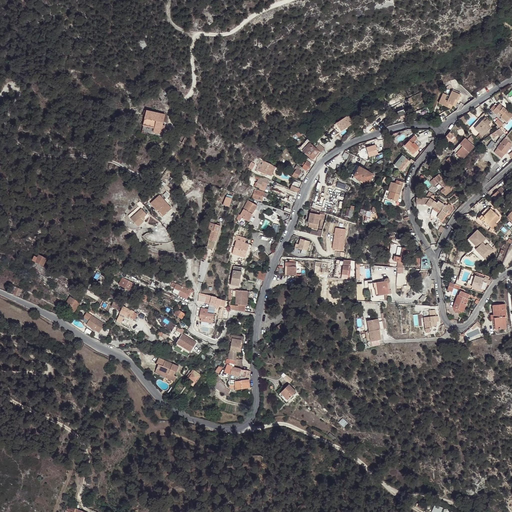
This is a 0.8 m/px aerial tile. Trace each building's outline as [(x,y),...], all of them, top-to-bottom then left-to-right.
[(442,95),(438,105),(450,110),(452,107),(454,100),(457,102),(460,96),(451,92),(449,98),(442,95)] [(493,106),(489,110),(495,116),(497,114),(500,117),(499,117),(506,123),(511,116),(511,115),(506,110),(505,111),(498,105),(495,109),(493,106)] [(397,112),(401,123),(404,122),(407,122),(403,110),(397,112)] [(356,111),(348,116),(352,124),(357,121),(355,118),(359,115),(356,111)] [(352,124),(348,116),(336,124),(341,132),(352,124)] [(147,117),(144,132),(156,135),(155,139),(161,140),(162,135),(163,135),(164,132),(166,121),(147,117)] [(481,121),(473,129),(482,137),(490,129),(487,126),(490,123),(486,120),(483,122),(481,121)] [(402,132),(395,138),(398,143),(406,137),(402,132)] [(455,139),(449,133),(441,141),(448,148),(455,139)] [(509,141),(502,134),(500,136),(490,151),(501,159),(511,146),(507,143),(509,141)] [(416,140),(413,137),(408,142),(403,147),(411,155),(412,156),(418,149),(421,146),(415,141),(416,140)] [(463,146),(455,154),(462,160),(473,148),(464,139),(460,143),(463,146)] [(301,153),(302,152),(309,144),(310,143),(307,140),(298,150),(301,153)] [(452,151),(455,154),(463,146),(460,143),(452,151)] [(309,144),(302,152),(312,160),(319,152),(309,144)] [(307,158),(304,156),(300,161),(303,163),(301,165),(303,166),(301,168),(306,171),(310,164),(306,162),(304,164),(303,163),(307,158)] [(410,163),(409,162),(401,156),(395,164),(394,167),(402,173),(410,163)] [(366,163),(355,157),(353,161),(359,164),(358,167),(358,168),(353,177),(351,179),(355,181),(356,179),(367,185),(373,176),(363,170),(366,163)] [(448,159),(445,161),(453,169),(455,166),(448,159)] [(265,162),(264,165),(260,172),(261,173),(260,174),(265,176),(266,174),(269,176),(272,166),(265,162)] [(299,171),(294,169),(291,174),(293,175),(292,176),(296,179),(301,172),(299,171)] [(255,184),(254,187),(260,189),(265,190),(268,183),(269,181),(257,177),(256,180),(258,181),(257,184),(255,184)] [(440,182),(436,177),(430,182),(434,187),(439,183),(440,182)] [(356,179),(355,181),(367,187),(368,186),(367,185),(356,179)] [(449,188),(450,187),(447,182),(446,182),(445,183),(442,180),(440,182),(439,183),(443,189),(440,191),(445,196),(451,191),(449,188)] [(385,199),(394,202),(396,195),(398,195),(402,183),(396,181),(395,184),(391,183),(385,199)] [(500,188),(493,195),(501,204),(502,202),(500,200),(501,199),(500,197),(501,196),(500,195),(504,192),(500,188)] [(258,191),(256,199),(261,201),(262,197),(265,198),(267,194),(258,191)] [(159,209),(160,211),(164,215),(171,209),(159,196),(150,204),(157,211),(159,209)] [(231,200),(223,198),(221,206),(228,208),(231,200)] [(248,201),(240,214),(250,220),(251,216),(252,215),(254,210),(257,206),(248,201)] [(432,210),(433,209),(434,207),(438,210),(440,211),(436,218),(441,221),(446,214),(449,209),(450,207),(447,204),(446,206),(445,208),(443,207),(444,206),(437,202),(435,204),(432,202),(428,208),(432,210)] [(354,207),(350,206),(349,210),(346,209),(344,217),(343,220),(347,221),(347,219),(352,220),(352,219),(355,220),(357,211),(353,211),(354,207)] [(128,217),(130,219),(141,209),(139,207),(128,217)] [(487,207),(476,218),(481,222),(482,221),(490,228),(499,218),(487,207)] [(366,211),(360,209),(359,214),(365,216),(364,220),(373,222),(374,219),(376,209),(372,208),(371,211),(369,210),(368,212),(366,211)] [(141,209),(130,219),(138,227),(144,222),(143,221),(141,219),(143,218),(146,215),(141,209)] [(323,221),(324,215),(319,214),(319,216),(309,214),(307,224),(317,226),(318,221),(320,221),(318,229),(321,230),(322,221),(323,221)] [(208,240),(210,241),(215,242),(220,226),(210,222),(208,229),(211,230),(208,240)] [(477,230),(467,239),(476,248),(474,249),(484,259),(493,251),(487,245),(485,246),(482,242),(486,239),(477,230)] [(253,242),(237,237),(236,241),(249,244),(252,245),(253,242)] [(298,245),(296,249),(306,252),(309,242),(304,241),(299,239),(298,245)] [(244,258),(249,244),(236,241),(231,254),(232,254),(229,263),(234,265),(235,262),(237,262),(238,259),(239,256),(240,256),(239,259),(243,261),(244,258)] [(400,258),(395,257),(394,262),(402,264),(403,259),(405,260),(405,256),(406,254),(407,250),(402,248),(402,249),(400,258)] [(440,254),(438,260),(445,262),(446,260),(447,257),(446,256),(447,252),(441,250),(440,254)] [(34,256),(32,260),(43,266),(47,259),(39,255),(37,258),(34,256)] [(351,262),(343,261),(341,277),(347,278),(347,274),(347,271),(350,271),(351,267),(350,267),(351,262)] [(284,266),(284,275),(296,276),(296,263),(287,263),(287,266),(284,266)] [(242,268),(234,267),(231,280),(229,280),(229,284),(230,285),(238,286),(242,268)] [(486,283),(486,281),(473,276),(470,287),(472,288),(480,291),(482,282),(486,283)] [(122,278),(119,285),(131,292),(135,285),(122,278)] [(384,301),(392,300),(389,278),(387,278),(385,279),(384,280),(384,282),(372,283),(373,289),(375,289),(375,296),(384,295),(384,301)] [(182,288),(176,284),(174,288),(174,289),(180,292),(179,295),(186,299),(190,291),(190,289),(183,286),(182,288)] [(239,291),(235,290),(235,297),(236,297),(235,305),(236,305),(244,306),(247,306),(247,298),(246,297),(246,295),(247,292),(239,291)] [(217,297),(206,295),(204,302),(219,306),(221,299),(216,298),(217,297)] [(455,300),(452,308),(463,312),(463,310),(467,300),(458,296),(456,300),(455,300)] [(65,306),(68,308),(74,312),(80,304),(70,298),(65,306)] [(113,302),(111,307),(121,311),(120,313),(134,320),(137,314),(134,312),(122,306),(123,304),(118,302),(117,304),(113,302)] [(178,308),(174,314),(182,319),(185,315),(178,310),(181,306),(179,305),(177,307),(178,308)] [(491,306),(492,315),(493,320),(494,330),(498,330),(498,331),(499,331),(499,329),(505,329),(504,317),(502,317),(502,315),(505,314),(504,305),(491,306)] [(201,307),(199,318),(213,320),(214,314),(208,313),(209,308),(201,307)] [(463,312),(452,308),(454,313),(459,315),(465,317),(467,312),(463,310),(463,312)] [(426,318),(426,323),(430,322),(430,327),(436,326),(436,320),(437,320),(437,318),(435,318),(435,310),(429,311),(429,317),(426,318)] [(92,316),(86,325),(99,333),(105,324),(92,316)] [(474,324),(469,328),(472,330),(476,326),(479,328),(479,326),(480,324),(476,321),(474,324)] [(378,331),(369,333),(371,342),(380,340),(378,331)] [(195,344),(181,335),(175,344),(188,353),(195,344)] [(230,336),(230,339),(241,340),(239,353),(241,353),(243,338),(230,336)] [(228,354),(228,359),(228,360),(234,361),(236,361),(236,360),(236,352),(239,353),(241,340),(230,339),(229,341),(231,341),(229,354),(228,354)] [(167,379),(176,366),(158,358),(156,364),(158,364),(155,370),(167,375),(166,378),(167,379)] [(229,374),(230,374),(232,367),(234,367),(234,361),(228,360),(228,361),(229,362),(228,365),(227,365),(225,370),(224,369),(223,371),(219,376),(223,377),(223,378),(226,379),(226,378),(228,379),(229,374)] [(178,367),(176,366),(167,379),(174,382),(176,377),(173,376),(175,372),(176,373),(178,367)] [(249,379),(250,372),(250,371),(241,369),(234,367),(232,367),(230,374),(239,376),(240,377),(244,377),(249,379)] [(198,379),(201,376),(194,371),(193,370),(190,374),(190,373),(187,377),(192,381),(196,383),(198,379)] [(216,385),(214,387),(223,394),(226,395),(227,393),(228,394),(229,391),(226,389),(225,387),(223,384),(221,381),(217,386),(216,385)] [(234,391),(249,388),(248,381),(234,382),(234,385),(234,390),(234,391)] [(288,385),(280,393),(287,400),(295,392),(288,385)] [(287,400),(280,393),(278,395),(286,403),(288,401),(287,400)]
